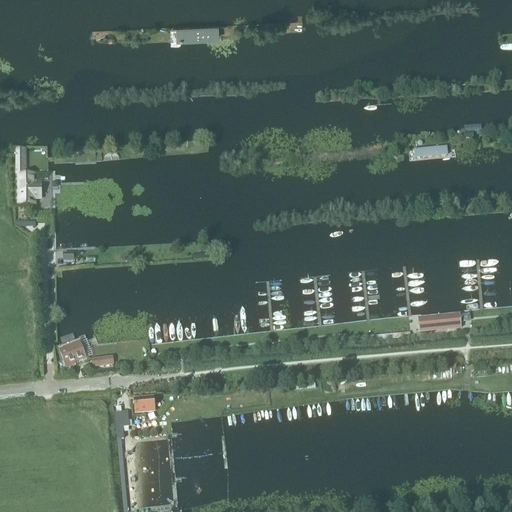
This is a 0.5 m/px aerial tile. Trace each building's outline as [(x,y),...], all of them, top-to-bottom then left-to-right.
[(218,26),(170,28),(171,43),(219,40),(218,26)] [(26,149),(17,150),(18,175),(20,175),(20,205),(30,205),(30,199),(41,199),(41,183),(34,183),(34,179),(35,179),(35,175),(26,175),(26,149)] [(432,149),(414,152),(415,158),(433,156),(432,149)] [(181,242),(213,240),(212,230),(180,231),(181,242)] [(462,330),(460,314),(418,318),(419,334),(462,330)] [(80,344),(60,352),(67,369),(72,367),(71,365),(86,359),(80,344)] [(113,358),(93,361),(94,368),(114,365),(113,358)] [(158,399),(135,401),(136,415),(159,413),(158,399)] [(128,413),(116,414),(124,511),(127,511),(128,511),(121,440),(124,439),(123,428),(129,427),(128,413)]
